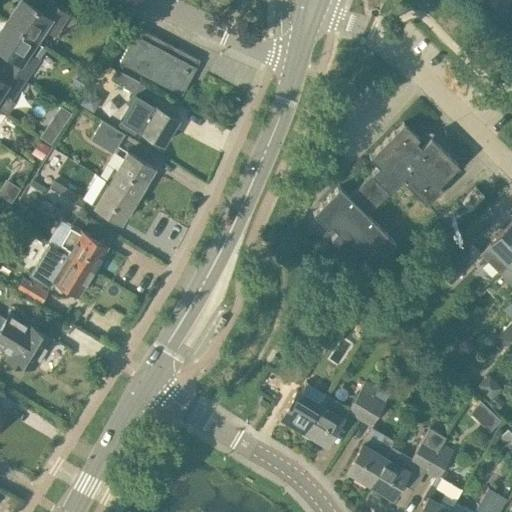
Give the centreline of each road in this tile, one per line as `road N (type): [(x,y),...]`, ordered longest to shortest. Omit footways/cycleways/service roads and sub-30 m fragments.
road 1 (secondary): [(148,380),(226,240),(296,64)]
road 2 (residential): [(511,172),(382,39),(312,10)]
road 3 (residential): [(329,511),(280,465),(148,380)]
road 4 (residential): [(145,0),(296,64)]
road 5 (secondary): [(73,511),(148,380)]
